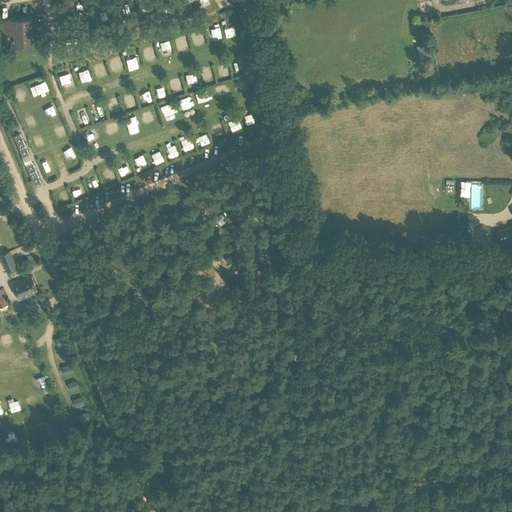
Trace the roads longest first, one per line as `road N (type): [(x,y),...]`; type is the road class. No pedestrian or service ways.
road 1 (track): [(155,511),(0,136)]
road 2 (track): [(511,459),(302,511)]
road 3 (track): [(50,63),(212,14)]
road 4 (track): [(62,102),(222,50)]
road 5 (track): [(89,162),(235,105)]
road 6 (track): [(261,140),(238,12)]
